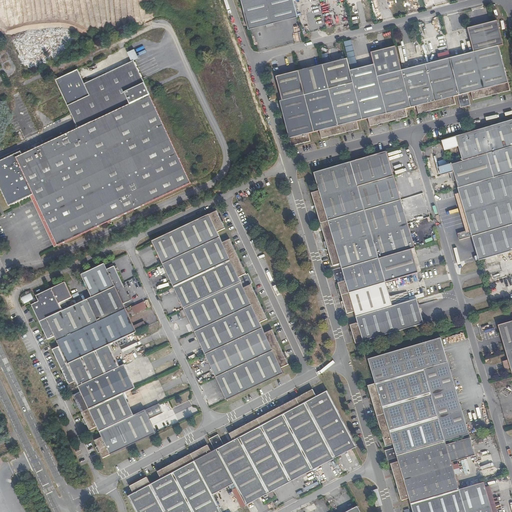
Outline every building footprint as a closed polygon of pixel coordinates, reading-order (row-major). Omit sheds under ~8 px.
[(263,25),(289,19),(298,17),(293,0),(241,0),(248,29),(263,25)] [(290,25),(289,19),(263,25),(265,31),(272,30),(290,25)] [(490,22),(481,24),(471,27),(467,28),(473,52),(451,58),(428,64),(425,64),(425,62),(415,64),(416,67),(404,70),(398,46),(371,53),(374,64),(349,71),(346,59),(324,65),(298,71),(305,95),(282,101),(280,101),(291,146),(310,141),(309,134),(320,131),(322,138),(359,129),(357,121),(368,118),(370,126),(407,117),(405,109),(417,106),(418,114),(456,105),(454,97),(458,96),(461,107),(470,105),(470,104),(467,93),(471,92),(473,100),(510,91),(499,46),(503,45),(497,20),(490,22)] [(351,41),(344,42),(346,59),(353,58),(351,41)] [(0,187),(9,206),(34,194),(56,243),(58,245),(191,183),(148,91),(134,61),(85,83),(78,70),(56,80),(72,114),(79,129),(44,145),(23,155),(21,151),(0,160),(0,187)] [(277,76),(282,101),(305,95),(298,71),(277,76)] [(511,120),(443,140),(446,150),(459,147),(463,161),(451,164),(455,179),(447,182),(450,190),(458,187),(468,224),(462,226),(465,238),(472,236),(479,261),(511,251),(511,120)] [(16,135),(0,142),(2,146),(18,138),(16,135)] [(358,323),(350,325),(355,341),(356,344),(424,324),(417,299),(393,306),(385,282),(418,272),(411,249),(415,248),(408,224),(387,154),(388,153),(388,152),(314,173),(319,191),(312,193),(333,266),(340,263),(342,267),(333,270),(335,279),(344,277),(346,281),(338,283),(347,314),(355,311),(358,323)] [(225,229),(217,211),(152,241),(163,264),(174,287),(184,309),(187,316),(195,332),(205,355),(216,377),(227,400),(284,374),(281,368),(288,364),(272,330),(265,333),(260,322),(267,319),(250,284),(252,283),(248,274),(246,274),(230,239),(222,242),(218,232),(225,229)] [(102,437),(95,440),(99,448),(103,458),(156,433),(156,432),(164,428),(160,421),(152,425),(150,419),(163,412),(159,404),(134,415),(124,393),(135,388),(124,365),(120,367),(109,344),(137,332),(129,317),(124,304),(131,301),(122,283),(114,266),(107,269),(105,264),(81,274),(92,297),(62,311),(61,308),(67,305),(65,301),(72,297),(65,282),(36,296),(39,301),(32,305),(48,339),(55,336),(60,346),(53,350),(69,385),(68,386),(72,395),(73,394),(90,430),(97,426),(102,437)] [(144,302),(136,305),(138,312),(147,309),(144,302)] [(511,322),(504,325),(501,326),(511,364),(511,322)] [(413,511),(492,511),(484,483),(459,490),(455,475),(452,465),(451,462),(475,455),(470,438),(453,443),(452,440),(469,435),(441,338),(369,359),(376,383),(368,386),(369,388),(386,446),(393,444),(394,448),(397,458),(398,461),(391,463),(402,500),(409,498),(413,511)] [(134,350),(123,355),(127,363),(138,358),(134,350)] [(352,437),(327,391),(326,391),(316,396),(313,390),(229,433),(233,441),(224,445),(219,435),(210,440),(215,450),(216,449),(227,469),(234,483),(237,488),(244,501),(246,505),(269,493),(312,470),(337,458),(354,449),(357,447),(352,437)] [(151,484),(147,477),(130,486),(133,493),(128,496),(136,511),(221,511),(213,495),(234,483),(227,469),(216,449),(215,450),(211,452),(208,445),(157,472),(161,479),(151,484)] [(397,458),(394,448),(386,451),(388,460),(397,458)] [(461,473),(458,464),(452,465),(455,475),(461,473)] [(241,508),(246,505),(244,501),(237,488),(232,490),(241,508)]
